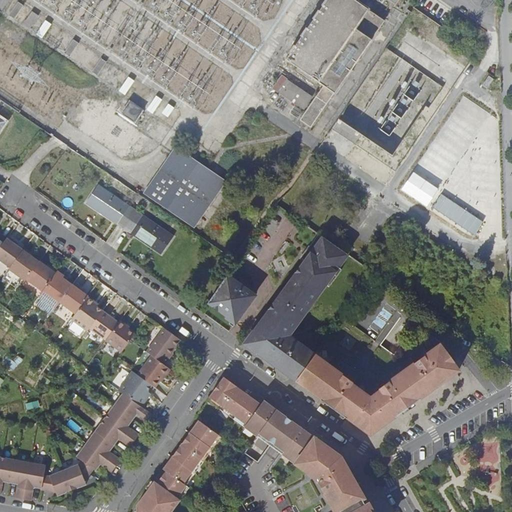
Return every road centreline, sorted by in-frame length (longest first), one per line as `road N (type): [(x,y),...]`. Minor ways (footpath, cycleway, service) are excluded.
road 1 (residential): [(7,198),(221,350)]
road 2 (residential): [(103,511),(221,350)]
road 3 (residential): [(221,350),(383,462)]
road 4 (residential): [(383,462),(511,391)]
